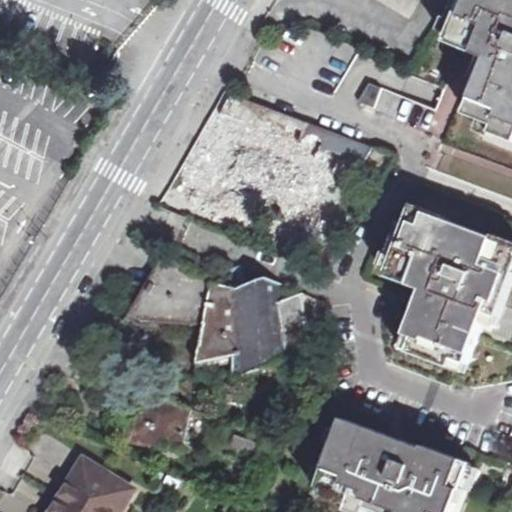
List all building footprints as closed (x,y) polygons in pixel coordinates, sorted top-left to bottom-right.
[(511,0),(468,0),(467,3),(471,5),(467,15),(463,13),(450,44),(486,58),(478,78),(482,80),(468,116),(482,121),(498,128),(495,135),(511,142),(511,0)] [(358,100),(374,106),(383,88),(370,81),(358,100)] [(221,107),(178,195),(221,216),(242,172),(260,181),(265,169),(282,177),(273,195),(333,224),(368,152),(289,113),(279,135),(221,107)] [(479,129),(495,135),(498,128),(482,121),(479,129)] [(244,220),(257,181),(241,175),(228,214),(244,220)] [(501,321),(511,291),(511,244),(418,209),(407,239),(412,241),(407,252),(403,250),(392,280),(428,293),(411,338),(418,341),(412,356),(455,372),(459,362),(471,366),(486,327),(490,317),(501,321)] [(282,257),(307,269),(316,250),(291,238),(282,257)] [(237,382),(312,355),(305,295),(294,300),(294,290),(269,279),(240,290),(217,286),(217,276),(171,257),(156,284),(154,283),(150,291),(151,292),(138,316),(208,320),(198,366),(236,357),(237,382)] [(490,317),(486,327),(497,331),(501,321),(490,317)] [(404,353),(412,356),(418,341),(411,338),(409,338),(404,353)] [(152,395),(135,443),(183,451),(192,408),(152,395)] [(426,453),(346,425),(321,497),(352,508),(350,511),(366,511),(369,505),(388,511),(457,511),(474,465),(427,449),(426,453)] [(119,511),(132,491),(79,458),(76,464),(83,469),(56,511),(119,511)]
